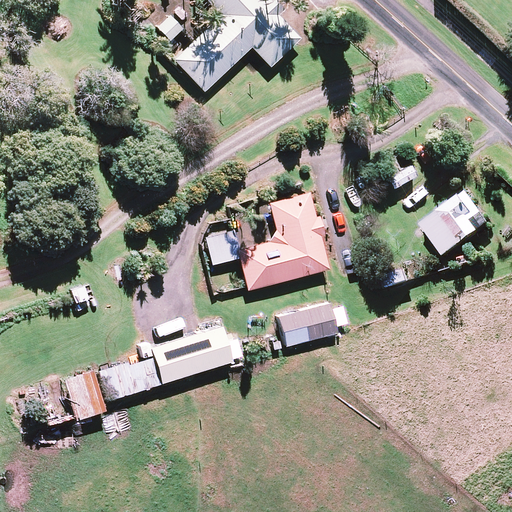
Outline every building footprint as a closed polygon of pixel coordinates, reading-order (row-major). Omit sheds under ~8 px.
[(298,40),(261,0),(205,0),(221,17),(174,60),(202,91),(250,47),(268,67),(298,40)] [(181,29),(169,16),(156,27),(169,40),(181,29)] [(414,176),(409,166),(385,178),(391,189),(414,176)] [(326,270),(317,234),(321,233),(317,216),(313,217),(307,194),(268,204),(277,240),(247,248),(242,229),(204,238),(210,265),(239,258),(247,289),(326,270)] [(492,226),(469,195),(424,228),(447,259),(492,226)] [(411,284),(405,265),(384,272),(390,291),(411,284)] [(335,333),(328,304),(277,316),(284,345),(335,333)] [(138,346),(143,361),(129,365),(128,362),(98,371),(107,401),(231,361),(219,325),(147,348),(146,343),(138,346)] [(101,411),(90,371),(43,384),(47,397),(40,399),(48,426),(101,411)]
